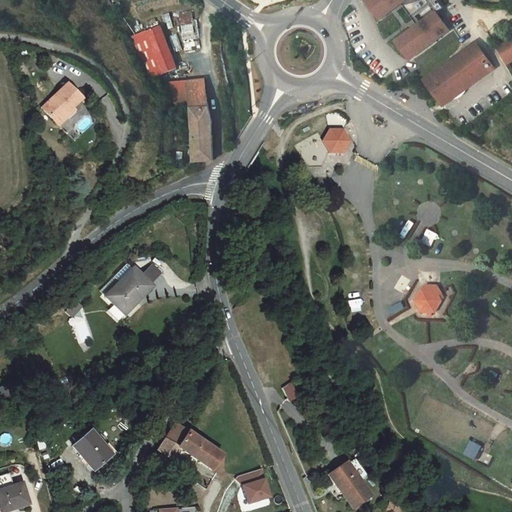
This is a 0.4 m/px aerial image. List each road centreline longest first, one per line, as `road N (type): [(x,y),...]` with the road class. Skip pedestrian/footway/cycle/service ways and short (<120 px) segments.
road 1 (residential): [(0,35),(91,62),(122,99),(123,141),(71,252)]
road 2 (primary): [(302,511),(233,333)]
road 3 (unclassified): [(233,333),(121,487)]
road 4 (unclassified): [(71,252),(175,187),(227,182)]
road 5 (primary): [(362,89),(511,178)]
road 6 (primary): [(233,333),(212,245),(227,182)]
